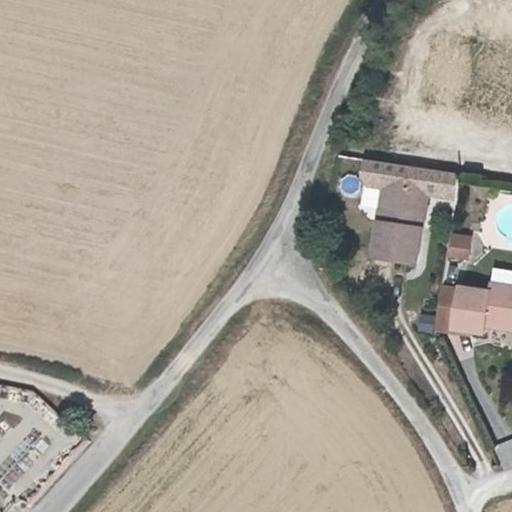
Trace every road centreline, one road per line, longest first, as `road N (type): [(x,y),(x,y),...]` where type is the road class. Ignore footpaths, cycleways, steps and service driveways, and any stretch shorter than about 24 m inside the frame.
road 1 (unclassified): [(469,511),(421,420),(339,322),(277,264)]
road 2 (unclassified): [(277,264),(323,129),(392,0)]
road 3 (unclassified): [(127,419),(277,264)]
road 4 (unclassified): [(127,419),(0,372)]
road 5 (unclassified): [(46,511),(127,419)]
